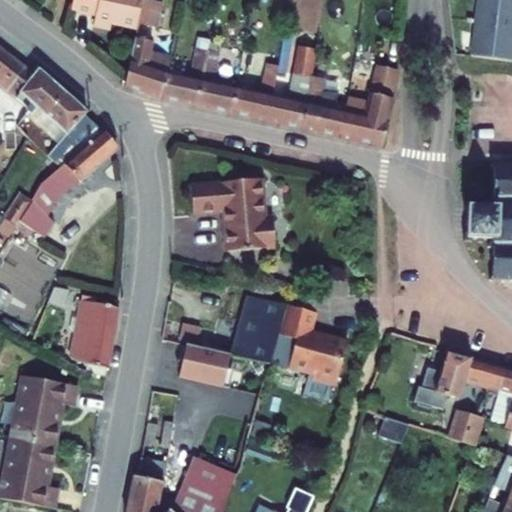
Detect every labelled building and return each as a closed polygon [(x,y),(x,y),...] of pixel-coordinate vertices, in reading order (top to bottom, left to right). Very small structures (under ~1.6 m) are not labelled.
[(72,0),(69,12),(111,20),(113,13),(137,18),(140,0),(72,0)] [(154,29),(159,2),(146,0),(140,0),(137,18),(136,25),(154,29)] [(511,0),(479,0),(472,51),(511,55),(511,53),(511,0)] [(293,31),(283,29),(277,63),(277,65),(287,66),(293,31)] [(314,71),(319,35),(303,32),(297,68),(314,71)] [(123,87),(162,95),(167,70),(170,55),(150,51),(151,44),(133,40),(123,87)] [(0,86),(2,88),(7,81),(3,76),(14,62),(0,50),(0,86)] [(197,57),(194,71),(204,73),(207,59),(197,57)] [(215,61),(207,59),(204,73),(212,74),(215,61)] [(233,111),(268,119),(272,93),(273,88),(277,65),(277,63),(263,60),(258,89),(238,85),(233,111)] [(26,70),(14,62),(3,76),(7,81),(2,88),(10,93),(26,70)] [(80,112),(82,109),(78,105),(29,67),(26,70),(10,93),(26,105),(15,122),(27,132),(41,110),(65,130),(47,153),(59,163),(89,134),(98,126),(80,112)] [(162,95),(199,104),(203,78),(167,70),(162,95)] [(305,128),(339,135),(345,108),(324,104),(329,74),(314,71),(310,101),(305,128)] [(199,104),(233,111),(238,85),(203,78),(199,104)] [(0,111),(15,122),(26,105),(10,93),(2,88),(0,86),(0,111)] [(339,135),(381,145),(390,94),(370,90),(366,113),(345,108),(339,135)] [(268,119),(305,128),(310,101),(272,93),(268,119)] [(59,163),(35,185),(30,191),(24,199),(42,210),(51,199),(53,201),(114,142),(98,126),(89,134),(59,163)] [(492,237),(491,276),(511,276),(511,164),(494,164),(494,206),(467,205),(466,236),(492,237)] [(227,249),(278,244),(273,215),(266,216),(261,178),(191,185),(194,212),(221,210),(227,249)] [(15,192),(0,212),(0,218),(7,223),(9,221),(24,199),(15,192)] [(47,213),(42,210),(24,199),(9,221),(35,235),(47,213)] [(232,346),(273,355),(276,342),(288,296),(245,287),(232,346)] [(317,303),(288,296),(276,342),(294,346),(287,374),(312,381),(311,386),(334,392),(345,348),(320,341),(316,343),(307,341),(317,303)] [(70,298),(61,323),(107,334),(112,306),(70,298)] [(34,310),(25,331),(40,338),(48,317),(34,310)] [(61,323),(54,346),(67,352),(102,362),(107,334),(61,323)] [(166,332),(159,365),(187,370),(192,338),(166,332)] [(294,346),(276,342),(273,355),(269,370),(287,374),(294,346)] [(465,381),(498,390),(505,364),(446,347),(433,390),(460,398),(465,381)] [(511,393),(511,366),(505,364),(498,390),(511,393)] [(0,450),(0,499),(45,508),(49,488),(39,486),(47,441),(29,431),(45,376),(17,370),(0,450)] [(71,381),(45,376),(29,431),(47,441),(55,401),(67,403),(71,381)] [(457,409),(453,421),(467,425),(472,413),(457,409)] [(164,435),(177,438),(180,413),(168,411),(164,435)] [(150,412),(146,432),(157,435),(161,414),(150,412)] [(472,413),(467,425),(479,429),(481,422),(485,423),(486,417),(472,413)] [(275,422),(260,418),(256,433),(271,436),(275,422)] [(453,421),(450,431),(475,440),(479,429),(467,425),(453,421)] [(385,422),(381,437),(402,443),(407,429),(385,422)] [(165,511),(174,453),(148,447),(144,466),(140,464),(131,511),(165,511)] [(221,511),(234,488),(236,483),(201,465),(182,506),(176,502),(167,511),(221,511)] [(283,511),(282,511),(240,511),(249,495),(234,488),(221,511),(283,511)]
